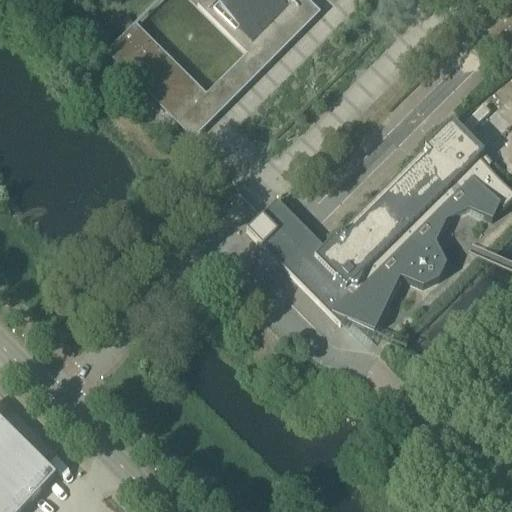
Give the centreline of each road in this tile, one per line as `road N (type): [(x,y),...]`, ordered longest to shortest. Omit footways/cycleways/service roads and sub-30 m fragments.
road 1 (unclassified): [(508,511),(369,371),(327,358),(211,246),(54,399)]
road 2 (tertiary): [(166,511),(54,399)]
